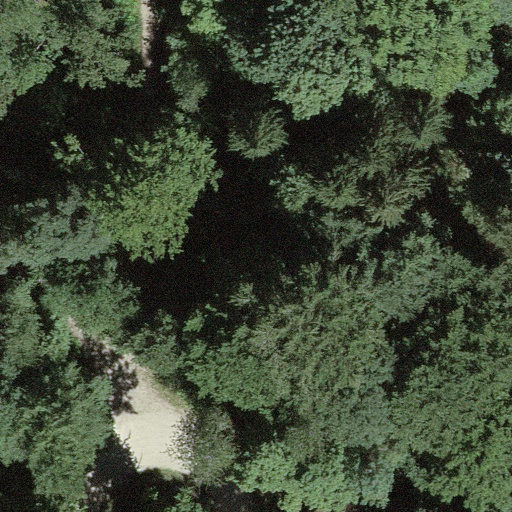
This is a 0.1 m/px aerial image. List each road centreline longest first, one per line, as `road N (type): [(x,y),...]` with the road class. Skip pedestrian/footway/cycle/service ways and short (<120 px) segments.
road 1 (track): [(109,358),(129,339),(154,221),(148,0)]
road 2 (track): [(144,433),(109,358),(0,268)]
road 3 (track): [(144,433),(199,448),(240,511)]
